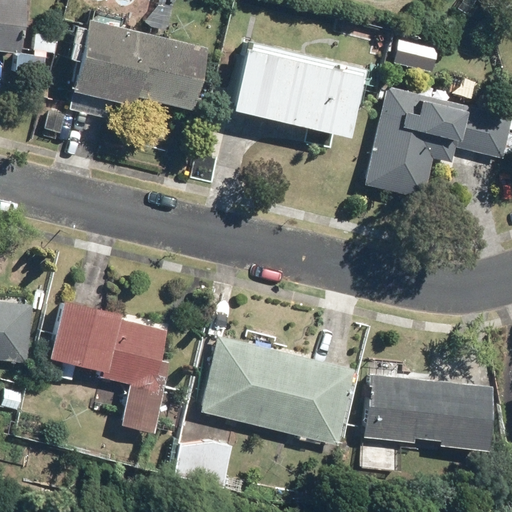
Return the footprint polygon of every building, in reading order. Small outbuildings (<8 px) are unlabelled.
[(23,0),(0,0),(0,49),(18,52),(25,0),(23,0)] [(202,46),(89,17),(75,74),(188,102),(202,46)] [(252,42),(236,106),(354,135),(370,72),(252,42)] [(391,86),(370,178),(429,192),(439,149),(495,164),(508,119),(450,103),(451,100),(391,86)] [(48,354),(128,375),(118,423),(153,430),(168,360),(158,358),(166,325),(62,299),(48,354)] [(0,300),(0,357),(26,361),(33,304),(0,300)] [(218,336),(200,409),(336,442),(354,370),(218,336)] [(490,384),(370,372),(364,434),(484,446),(490,384)] [(183,442),(175,476),(219,486),(227,452),(183,442)]
